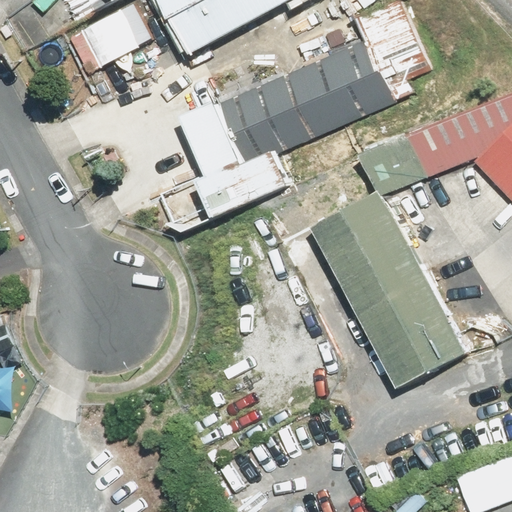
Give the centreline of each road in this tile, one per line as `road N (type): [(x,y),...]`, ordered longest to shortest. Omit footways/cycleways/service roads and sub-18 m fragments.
road 1 (residential): [(111,298),(0,121)]
road 2 (unknown): [(296,239),(390,424)]
